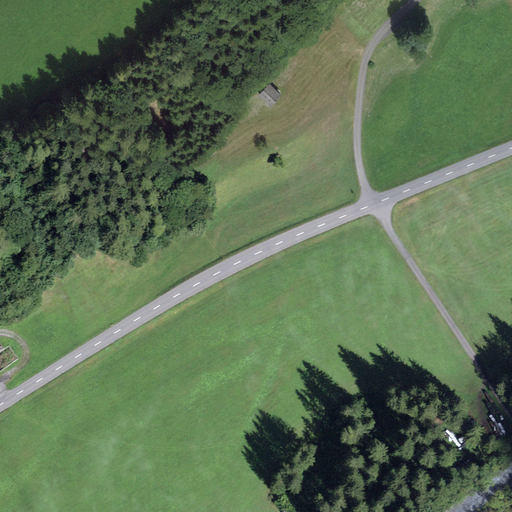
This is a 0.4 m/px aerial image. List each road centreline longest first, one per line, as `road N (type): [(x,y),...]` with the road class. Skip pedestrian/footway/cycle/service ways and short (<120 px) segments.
road 1 (tertiary): [(373,204),(179,294),(0,403)]
road 2 (unclassified): [(373,204),(511,417)]
road 3 (unclassified): [(416,0),(374,38),(361,73),(359,164),(373,204)]
road 4 (tertiary): [(511,148),(373,204)]
